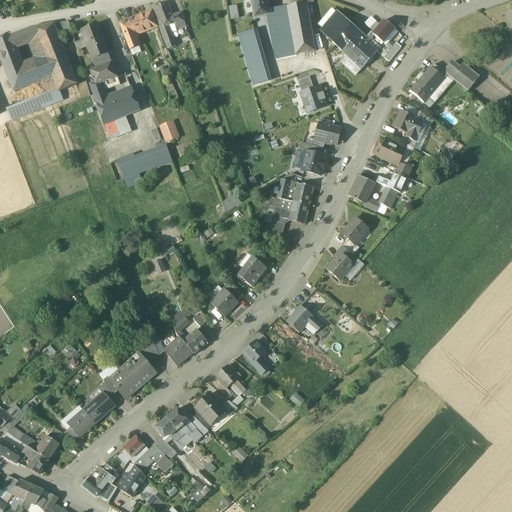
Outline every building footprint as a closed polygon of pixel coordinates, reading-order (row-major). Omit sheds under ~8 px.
[(265,0),(251,0),(255,18),(269,15),(266,1),(265,0)] [(167,2),(152,7),(160,29),(166,26),(174,24),(172,17),(167,2)] [(306,4),(287,8),(288,15),(292,38),(294,47),(296,56),(313,53),(306,4)] [(237,7),(229,9),(231,20),(239,19),(237,7)] [(354,29),(337,12),(321,31),(343,53),(359,35),(353,30),(354,29)] [(146,14),(134,19),(139,35),(158,28),(152,13),(146,16),(146,14)] [(185,26),(181,14),(172,17),(174,24),(176,30),(185,26)] [(288,15),(269,19),(273,42),(292,38),(288,15)] [(134,19),(126,22),(127,23),(120,26),(129,51),(139,48),(135,36),(139,35),(134,19)] [(371,19),(364,27),(371,33),(372,34),(378,26),(371,19)] [(372,34),(372,35),(374,36),(383,44),(395,30),(384,21),(372,34)] [(69,22),(61,24),(65,34),(64,35),(66,38),(72,35),(69,22)] [(61,24),(54,25),(58,37),(64,35),(65,34),(61,24)] [(54,25),(33,29),(45,58),(64,51),(58,37),(54,25)] [(98,25),(81,31),(84,40),(75,43),(77,51),(87,47),(87,45),(103,39),(98,25)] [(166,26),(160,29),(167,49),(174,47),(166,26)] [(45,58),(33,29),(25,32),(29,42),(28,42),(36,62),(45,58)] [(25,32),(18,35),(22,45),(28,42),(29,42),(25,32)] [(256,32),(240,37),(254,86),(270,81),(256,32)] [(372,34),(371,33),(365,40),(377,52),(380,49),(371,40),(374,36),(372,35),(372,34)] [(18,35),(0,41),(0,56),(6,73),(22,67),(14,48),(22,45),(18,35)] [(359,35),(343,53),(348,57),(361,70),(377,52),(365,40),(359,35)] [(103,39),(87,45),(87,47),(93,61),(109,55),(103,39)] [(391,50),(384,59),(389,63),(401,48),(396,43),(393,48),(391,50)] [(294,47),(274,51),(276,59),(296,56),(294,47)] [(45,58),(36,62),(22,67),(6,73),(14,93),(41,82),(46,93),(46,94),(57,90),(59,93),(78,85),(64,51),(45,58)] [(109,55),(93,61),(96,70),(112,63),(109,55)] [(355,76),(361,70),(348,57),(342,63),(355,76)] [(96,70),(90,72),(95,84),(96,87),(100,85),(118,78),(112,63),(96,70)] [(463,65),(459,70),(451,64),(444,73),(468,92),(479,78),(463,65)] [(434,65),(426,74),(436,82),(443,73),(434,65)] [(425,76),(421,73),(415,80),(418,83),(425,89),(431,82),(432,81),(425,76)] [(443,73),(436,82),(426,74),(425,76),(432,81),(431,82),(437,88),(447,76),(443,73)] [(303,94),(314,90),(310,77),(298,81),(303,94)] [(431,82),(425,89),(418,83),(410,92),(424,104),(429,98),(431,100),(437,93),(435,91),(437,88),(431,82)] [(132,90),(106,100),(100,85),(96,87),(95,84),(90,85),(104,125),(140,111),(132,90)] [(301,94),(308,114),(326,108),(319,88),(314,90),(303,94),(301,94)] [(46,93),(6,109),(10,121),(62,100),(59,93),(57,90),(46,94),(46,93)] [(415,118),(400,112),(393,128),(408,134),(408,135),(408,134),(415,119),(415,118)] [(429,120),(420,112),(415,118),(415,119),(424,123),(424,124),(425,125),(429,120)] [(415,119),(408,134),(417,138),(424,124),(424,123),(415,119)] [(172,123),(161,128),(167,142),(178,138),(172,123)] [(341,129),(319,124),(318,125),(318,124),(318,125),(315,140),(337,146),(341,129)] [(157,129),(151,131),(156,142),(161,140),(157,129)] [(408,134),(403,143),(414,149),(417,143),(416,142),(417,138),(408,134),(408,135),(408,134)] [(315,140),(307,139),(306,144),(319,148),(323,149),(325,143),(315,140)] [(384,142),(378,156),(398,165),(405,151),(384,142)] [(306,144),(302,143),(300,151),(307,153),(307,152),(318,155),(319,148),(306,144)] [(166,148),(119,166),(124,179),(132,176),(172,161),(166,148)] [(318,155),(307,152),(307,153),(302,172),(321,176),(322,170),(323,170),(325,163),(324,163),(325,157),(318,155)] [(411,171),(400,165),(396,173),(407,179),(411,171)] [(396,173),(395,173),(388,188),(397,192),(400,194),(404,186),(407,179),(396,173)] [(291,174),(281,180),(290,182),(291,183),(293,175),(291,174)] [(132,176),(124,179),(127,188),(135,185),(132,176)] [(358,178),(349,196),(363,204),(373,184),(358,178)] [(290,182),(281,180),(279,188),(288,190),(290,182)] [(291,183),(290,182),(288,190),(287,194),(291,195),(295,196),(298,184),(291,183)] [(313,188),(298,184),(295,196),(293,203),(309,207),(313,188)] [(288,190),(279,188),(277,199),(290,202),(291,195),(287,194),(288,190)] [(388,188),(380,204),(392,211),(398,199),(399,197),(396,196),(397,192),(388,188)] [(235,194),(219,202),(225,214),(241,206),(235,194)] [(277,199),(271,198),(268,207),(275,209),(273,216),(275,217),(285,219),(289,220),(293,203),(290,202),(277,199)] [(309,207),(293,203),(289,220),(289,221),(305,225),(309,207)] [(379,208),(369,203),(366,208),(376,213),(379,208)] [(275,209),(268,207),(266,217),(272,219),(273,216),(275,209)] [(285,219),(275,217),(273,216),(272,219),(273,220),(272,223),(284,225),(285,219)] [(356,220),(346,230),(345,230),(342,234),(349,240),(355,246),(356,245),(360,241),(358,239),(367,229),(356,220)] [(284,225),(272,223),(268,238),(280,241),(284,225)] [(355,246),(349,240),(343,247),(353,256),(359,249),(356,245),(355,246)] [(353,256),(343,247),(338,252),(340,254),(340,253),(341,253),(354,265),(358,261),(353,256)] [(354,265),(340,253),(326,270),(340,282),(354,265)] [(267,271),(272,264),(262,257),(258,263),(266,269),(266,270),(267,271)] [(156,274),(164,270),(158,258),(150,261),(156,274)] [(258,263),(252,258),(238,277),(252,288),(266,270),(266,269),(258,263)] [(242,297),(232,287),(226,293),(236,303),(242,297)] [(226,293),(224,290),(211,304),(224,317),(237,303),(236,303),(226,293)] [(188,306),(180,313),(184,318),(185,318),(192,312),(188,306)] [(301,307),(287,323),(299,333),(304,327),(312,318),(313,317),(301,307)] [(205,324),(197,316),(193,319),(200,328),(205,324)] [(184,318),(174,328),(177,335),(190,323),(185,318),(184,318)] [(322,326),(312,318),(304,327),(314,336),(322,326)] [(197,330),(183,342),(193,354),(194,355),(208,343),(197,330)] [(193,354),(179,338),(163,352),(177,368),(193,354)] [(266,353),(256,341),(242,353),(253,365),(259,360),(266,353)] [(159,357),(153,343),(139,355),(148,366),(159,357)] [(48,359),(55,352),(48,345),(41,352),(48,359)] [(61,350),(67,358),(74,352),(68,345),(61,350)] [(139,355),(119,373),(135,391),(155,374),(148,366),(139,355)] [(268,371),(259,360),(253,365),(262,376),(268,371)] [(239,379),(228,366),(215,377),(226,389),(234,383),(239,379)] [(135,391),(119,373),(110,380),(110,381),(117,389),(117,390),(118,391),(125,400),(135,391)] [(117,389),(110,381),(110,380),(108,377),(103,381),(105,384),(113,395),(118,391),(117,390),(117,389)] [(248,389),(239,379),(234,383),(243,394),(248,389)] [(113,395),(105,384),(98,390),(102,394),(108,400),(113,395)] [(248,389),(243,394),(246,397),(251,392),(248,389)] [(297,407),(303,401),(294,392),(288,399),(297,407)] [(102,394),(83,411),(95,425),(115,408),(108,400),(102,394)] [(210,395),(195,408),(196,410),(209,424),(210,424),(224,412),(224,411),(220,406),(210,395)] [(240,396),(235,400),(231,404),(234,406),(235,407),(243,400),(240,396)] [(231,404),(227,401),(220,406),(224,411),(224,412),(229,418),(238,410),(235,407),(234,406),(231,404)] [(14,406),(6,414),(12,419),(20,411),(14,406)] [(187,420),(178,409),(167,419),(183,437),(185,435),(189,432),(181,424),(187,420)] [(209,424),(196,410),(191,415),(197,421),(205,429),(207,430),(212,426),(210,424),(209,424)] [(12,419),(3,428),(8,433),(13,429),(25,417),(20,411),(12,419)] [(95,425),(83,411),(68,424),(67,424),(71,428),(79,438),(80,439),(95,425)] [(5,412),(0,417),(0,427),(2,429),(3,428),(12,419),(6,414),(5,412)] [(183,437),(167,419),(155,428),(164,439),(169,434),(176,443),(183,437)] [(205,429),(197,421),(192,426),(199,434),(205,429)] [(79,438),(71,428),(63,435),(64,436),(74,442),(79,438)] [(36,445),(23,437),(13,429),(8,433),(8,434),(20,442),(19,442),(23,444),(26,447),(35,453),(42,444),(38,441),(36,445)] [(63,435),(54,429),(48,438),(58,445),(64,436),(63,435)] [(205,429),(199,434),(202,438),(209,432),(207,430),(205,429)] [(20,442),(8,434),(2,441),(23,453),(24,451),(20,448),(23,444),(19,442),(20,442)] [(199,440),(194,434),(189,439),(191,440),(195,444),(199,440)] [(189,439),(185,435),(183,437),(176,443),(181,448),(191,440),(189,439)] [(42,444),(35,453),(37,455),(37,454),(48,462),(59,445),(58,445),(48,438),(46,437),(42,444)] [(136,437),(123,448),(132,459),(145,447),(136,437)] [(162,439),(154,446),(161,454),(164,456),(171,449),(162,439)] [(2,441),(0,443),(0,454),(17,464),(23,453),(2,441)] [(161,454),(154,446),(149,451),(156,459),(161,454)] [(236,446),(230,454),(240,463),(247,455),(236,446)] [(171,449),(164,456),(164,457),(169,462),(176,454),(171,449)] [(156,459),(149,451),(143,456),(151,464),(156,459)] [(48,462),(37,454),(37,455),(27,469),(27,470),(39,475),(48,462)] [(164,457),(157,464),(165,473),(169,469),(169,470),(173,466),(169,462),(164,457)] [(208,462),(203,468),(211,474),(216,468),(208,462)] [(116,473),(107,465),(103,470),(104,472),(112,478),(116,473)] [(103,470),(99,467),(95,472),(100,477),(104,472),(103,470)] [(136,468),(128,476),(125,474),(116,488),(132,498),(136,491),(145,477),(136,468)] [(208,490),(206,488),(204,490),(200,486),(199,487),(189,475),(186,478),(205,497),(216,487),(200,471),(198,474),(211,487),(208,490)] [(100,477),(95,483),(90,479),(84,487),(97,497),(108,483),(112,478),(104,472),(100,477)] [(14,480),(8,477),(0,490),(0,502),(1,504),(7,493),(11,496),(19,483),(14,481),(14,480)] [(33,487),(20,481),(19,483),(11,496),(15,498),(24,502),(33,487)] [(108,483),(97,497),(105,501),(114,487),(112,485),(108,483)] [(44,492),(33,487),(24,502),(25,502),(31,505),(36,507),(42,495),(44,492)] [(49,511),(58,499),(44,492),(42,495),(48,498),(41,510),(43,511),(49,511)] [(199,493),(194,498),(197,502),(203,497),(199,493)] [(164,505),(154,496),(150,501),(160,509),(164,505)] [(24,502),(15,498),(8,509),(12,511),(18,511),(21,508),(25,502),(24,502)] [(158,511),(160,509),(150,501),(145,507),(151,511),(158,511)] [(1,504),(0,502),(0,511),(12,511),(8,509),(1,504)] [(31,505),(25,502),(21,508),(28,511),(31,505)]
